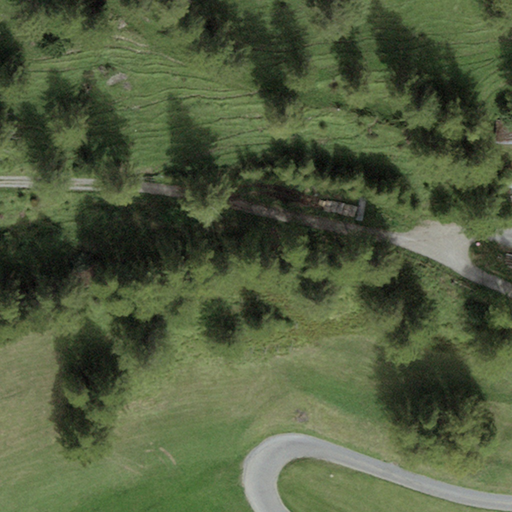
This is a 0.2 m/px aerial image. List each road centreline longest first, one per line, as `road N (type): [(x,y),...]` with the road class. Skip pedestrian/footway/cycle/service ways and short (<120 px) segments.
road 1 (track): [(511,290),(428,252),(236,196),(0,190)]
road 2 (unclassified): [(511,502),(470,499),(290,445),(258,467),(257,485),(273,511)]
